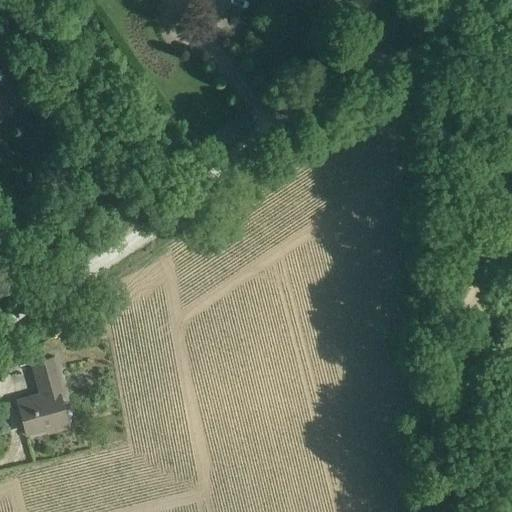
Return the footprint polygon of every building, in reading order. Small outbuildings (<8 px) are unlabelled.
[(334,0),(318,0),(318,1),(324,9),(335,1),(334,0)] [(0,94),(0,118),(17,106),(6,90),(0,94)] [(88,133),(98,148),(114,137),(104,123),(88,133)] [(70,140),(45,157),(59,178),(84,160),(70,140)] [(89,334),(85,320),(74,323),(78,337),(89,334)] [(458,361),(460,330),(436,329),(432,396),(453,397),(455,361),(458,361)] [(68,426),(60,396),(65,395),(54,356),(31,362),(40,396),(18,402),(26,433),(52,425),(54,430),(68,426)]
